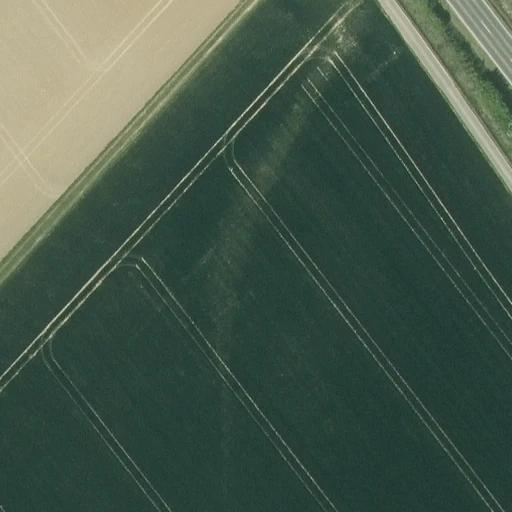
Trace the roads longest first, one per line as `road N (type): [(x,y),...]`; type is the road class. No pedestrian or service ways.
road 1 (track): [(0,278),(259,0)]
road 2 (track): [(511,177),(379,0)]
